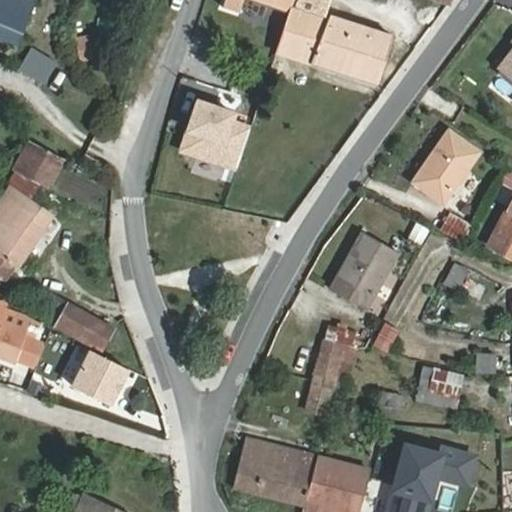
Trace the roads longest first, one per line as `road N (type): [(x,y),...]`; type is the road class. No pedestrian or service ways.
road 1 (tertiary): [(293,261),(480,0)]
road 2 (residential): [(206,504),(146,217)]
road 3 (tertiary): [(206,504),(225,413),(293,261)]
road 4 (residential): [(146,217),(162,92),(194,0)]
road 5 (residential): [(146,217),(212,247),(293,261)]
